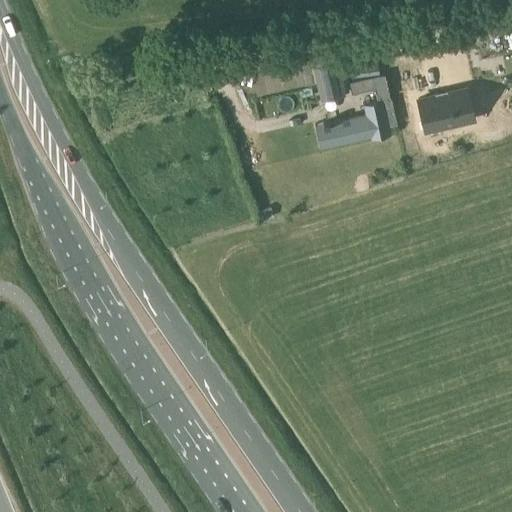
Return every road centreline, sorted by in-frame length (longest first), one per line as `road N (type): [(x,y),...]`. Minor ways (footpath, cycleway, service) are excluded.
road 1 (primary): [(305,511),(67,157),(0,2)]
road 2 (primary): [(0,84),(29,159),(159,391),(243,511)]
